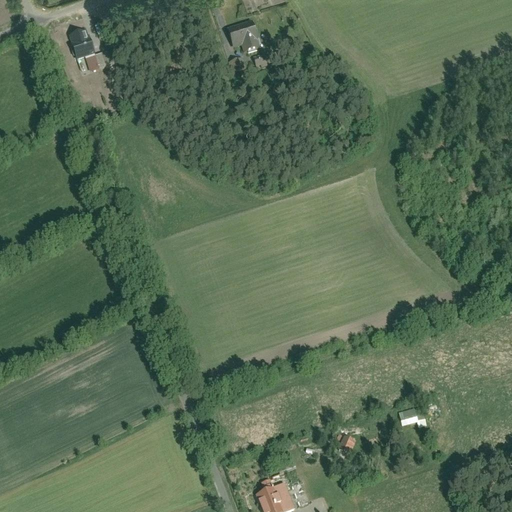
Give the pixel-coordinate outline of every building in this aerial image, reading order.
[(242,0),(246,12),(280,1),(279,0),(242,0)] [(252,23),(226,31),(233,52),(241,49),(243,56),(260,51),(252,23)] [(85,32),(68,38),(76,63),(85,60),(89,74),(98,71),(85,32)] [(245,61),(231,65),(235,77),(249,72),(245,61)] [(419,429),(428,428),(427,416),(419,417),(418,412),(402,414),(404,428),(419,426),(419,429)] [(285,511),(277,490),(259,497),(264,511),(285,511)]
